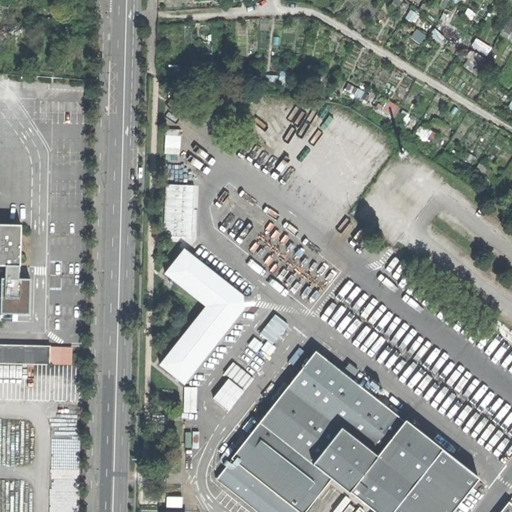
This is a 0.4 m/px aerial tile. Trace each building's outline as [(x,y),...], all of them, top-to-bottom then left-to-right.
[(184,147),(184,134),(168,134),(168,147),(184,147)] [(199,221),(199,184),(171,184),(171,197),(187,197),(187,221),(199,221)] [(0,266),(20,267),(20,248),(21,226),(0,225),(0,266)] [(170,238),(183,248),(186,243),(174,233),(170,238)] [(159,366),(183,384),(245,307),(243,298),(184,250),(164,274),(206,307),(159,366)] [(50,346),(0,345),(0,364),(50,365),(50,346)] [(84,348),(57,348),(57,357),(71,357),(71,353),(84,353),(84,348)] [(403,421),(315,352),(232,458),(234,460),(218,480),(258,511),(304,511),(330,478),(348,492),(349,490),(375,511),(450,511),(477,477),(416,429),(419,424),(411,418),(408,422),(404,419),(403,421)] [(183,413),(196,413),(196,388),(184,388),(183,413)] [(164,416),(151,416),(151,424),(164,424),(164,416)] [(167,504),(184,505),(184,494),(167,494),(167,504)] [(511,511),(511,503),(509,501),(500,511),(511,511)]
